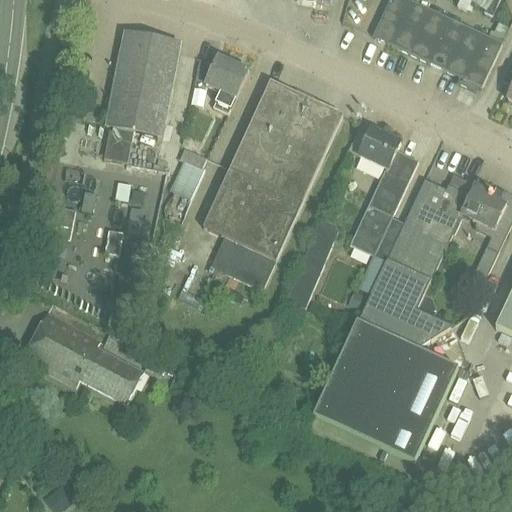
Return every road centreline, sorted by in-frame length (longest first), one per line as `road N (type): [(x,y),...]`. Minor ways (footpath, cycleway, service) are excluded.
road 1 (unclassified): [(511,151),(149,0)]
road 2 (secondary): [(0,163),(15,0)]
